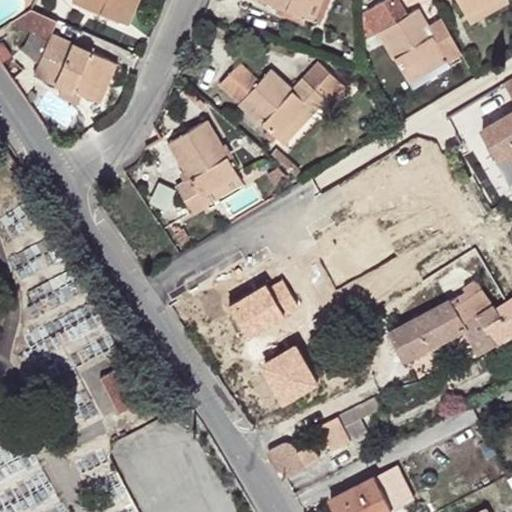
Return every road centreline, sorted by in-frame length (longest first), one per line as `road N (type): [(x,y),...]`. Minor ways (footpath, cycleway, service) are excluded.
road 1 (unknown): [(134,298),(511,69)]
road 2 (unclassified): [(269,511),(68,195)]
road 3 (unknown): [(266,507),(511,392)]
road 4 (residential): [(68,195),(142,120),(199,0)]
